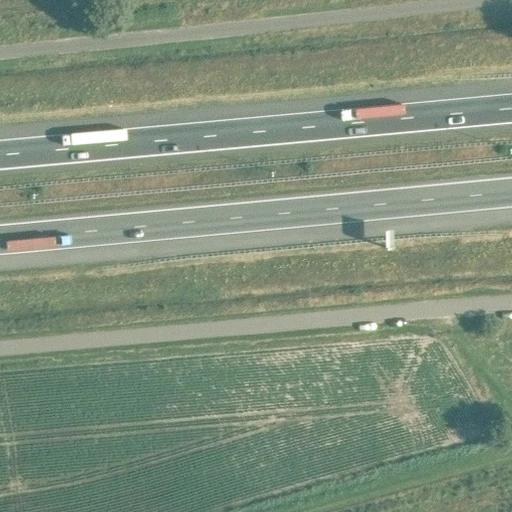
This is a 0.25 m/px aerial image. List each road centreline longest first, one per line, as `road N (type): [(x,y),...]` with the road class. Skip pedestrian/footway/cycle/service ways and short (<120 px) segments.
road 1 (motorway): [(511,108),(0,154)]
road 2 (motorway): [(0,237),(511,191)]
road 3 (unclassified): [(0,347),(511,302)]
road 4 (unclassified): [(0,52),(502,0)]
